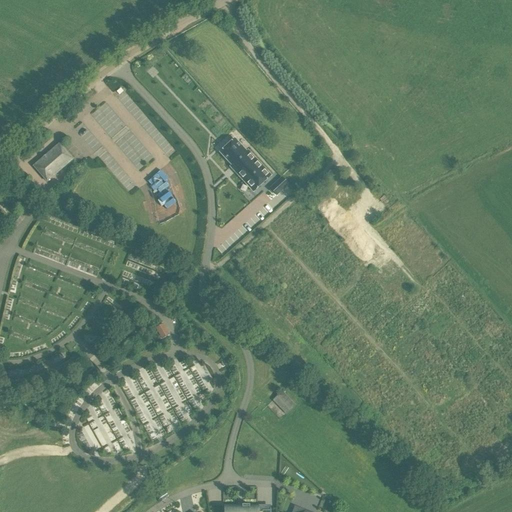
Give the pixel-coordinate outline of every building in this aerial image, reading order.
[(265,0),(255,0),(253,2),(266,16),(274,9),(265,0)] [(278,0),(265,0),(274,9),(281,3),(278,0)] [(433,0),(433,6),(453,8),(453,0),(433,0)] [(253,2),(246,9),(259,23),(266,16),(253,2)] [(433,6),(432,17),(452,19),(453,8),(433,6)] [(246,9),(238,16),(251,30),(259,23),(246,9)] [(305,15),(288,30),(293,35),(298,31),(304,38),(319,24),(312,17),(309,19),(305,15)] [(238,16),(231,23),(243,37),(251,30),(238,16)] [(432,17),(431,28),(447,30),(446,37),(458,38),(458,31),(450,31),(452,19),(432,17)] [(224,32),(220,35),(226,41),(230,38),(235,45),(243,37),(231,23),(223,31),(224,32)] [(319,24),(304,38),(313,47),(328,34),(319,24)] [(328,34),(313,47),(321,56),(336,43),(328,34)] [(336,43),(321,56),(330,66),(345,52),(336,43)] [(270,47),(254,62),(258,67),(255,69),(262,77),(277,64),(270,56),(275,52),(270,47)] [(345,52),(330,66),(337,73),(332,78),(337,82),(353,67),(349,62),(351,60),(345,52)] [(427,59),(425,79),(435,81),(438,61),(427,59)] [(438,61),(435,81),(445,82),(447,62),(438,61)] [(447,62),(445,82),(455,83),(457,63),(447,62)] [(457,63),(455,83),(464,84),(466,64),(457,63)] [(277,64),(262,77),(270,86),(285,73),(277,64)] [(466,64),(464,84),(474,85),(476,65),(466,64)] [(476,65),(474,85),(484,86),(486,66),(476,65)] [(498,66),(495,86),(504,87),(507,67),(498,66)] [(357,71),(341,86),(346,91),(351,87),(357,94),(371,81),(364,73),(361,75),(357,71)] [(285,73),(270,86),(278,95),(293,82),(285,73)] [(371,81),(357,94),(364,102),(360,106),(364,112),(381,97),(376,92),(379,90),(371,81)] [(293,82),(279,96),(287,105),(302,91),(293,82)] [(302,91),(287,105),(294,112),(297,110),(302,114),(318,99),(314,94),(309,99),(302,91)] [(321,104),(305,119),(309,123),(307,126),(314,134),(327,121),(328,121),(322,114),(326,110),(321,104)] [(327,121),(314,134),(322,142),(324,140),(329,145),(344,130),(340,124),(335,129),(327,121)] [(399,133),(390,142),(394,147),(399,143),(407,151),(426,134),(421,129),(421,130),(417,126),(404,138),(399,133)] [(426,134),(407,151),(415,160),(411,165),(415,170),(425,161),(420,156),(434,144),(430,140),(431,139),(426,134)] [(51,152),(34,166),(47,181),(57,192),(70,181),(60,169),(73,159),(60,144),(53,135),(44,143),(51,152)] [(235,140),(220,153),(232,166),(231,167),(253,191),(270,176),(248,151),(247,153),(235,140)] [(121,157),(127,149),(123,146),(118,154),(121,157)] [(429,165),(419,174),(424,179),(429,175),(437,184),(455,167),(451,162),(450,162),(446,158),(433,170),(429,165)] [(365,173),(355,183),(363,192),(378,178),(370,169),(375,164),(371,159),(361,168),(365,173)] [(455,167),(437,184),(445,192),(440,197),(445,202),(454,193),(450,189),(463,177),(459,172),(460,172),(455,167)] [(395,169),(392,172),(396,177),(400,174),(395,169)] [(337,173),(325,186),(346,205),(358,193),(337,173)] [(282,178),(270,189),(275,195),(287,184),(282,178)] [(363,192),(370,201),(371,200),(386,187),(378,178),(363,192)] [(386,187),(371,200),(379,210),(390,200),(394,204),(404,196),(399,191),(394,195),(386,187)] [(481,200),(466,213),(474,222),(489,208),(481,200)] [(403,215),(393,225),(401,233),(416,220),(408,212),(413,207),(408,202),(399,210),(403,215)] [(466,205),(458,212),(461,218),(471,209),(466,205)] [(430,207),(426,210),(431,215),(434,212),(430,207)] [(489,208),(474,222),(482,231),(497,217),(489,208)] [(401,233),(400,234),(408,242),(409,242),(423,229),(416,220),(401,233)] [(316,221),(307,230),(315,238),(318,241),(313,246),(321,255),(326,250),(322,246),(331,238),(316,221)] [(438,221),(434,224),(439,229),(442,226),(438,221)] [(442,226),(439,229),(443,234),(447,230),(442,226)] [(487,227),(478,235),(481,239),(490,230),(487,227)] [(423,229),(409,242),(416,250),(430,237),(423,229)] [(309,232),(306,236),(312,241),(315,238),(309,232)] [(511,233),(511,232),(495,246),(503,254),(503,255),(511,246),(511,233)] [(430,237),(416,250),(423,258),(438,244),(430,237)] [(453,237),(449,240),(454,245),(457,242),(453,237)] [(497,238),(487,246),(491,250),(500,241),(497,238)] [(292,243),(284,251),(298,267),(307,259),(310,262),(315,258),(307,249),(302,253),(292,243)] [(423,258),(430,267),(431,266),(445,253),(438,244),(423,258)] [(511,246),(503,255),(511,263),(511,262),(511,246)] [(445,253),(431,266),(439,275),(449,266),(454,270),(463,262),(458,256),(453,261),(445,253)] [(279,255),(270,263),(277,271),(272,275),(280,284),(285,280),(294,271),(279,255)] [(352,264),(340,275),(347,283),(360,272),(352,264)] [(460,278),(450,287),(458,296),(472,282),(465,274),(470,269),(465,264),(456,273),(460,278)] [(339,268),(333,273),(336,278),(343,272),(339,268)] [(484,271),(481,275),(485,280),(489,276),(484,271)] [(360,272),(347,283),(354,291),(367,279),(360,272)] [(254,273),(245,281),(259,298),(260,297),(266,292),(268,289),(272,294),(278,289),(269,280),(264,285),(254,273)] [(367,279),(354,291),(361,298),(374,287),(367,279)] [(458,296),(457,296),(465,305),(466,304),(480,291),(472,282),(458,296)] [(495,283),(491,286),(496,291),(499,288),(495,283)] [(374,287),(361,298),(368,306),(381,294),(374,287)] [(499,288),(496,291),(500,296),(504,293),(499,288)] [(305,289),(297,297),(301,301),(307,294),(305,289)] [(480,291),(466,304),(473,312),(487,299),(480,291)] [(279,305),(266,292),(260,297),(273,310),(279,305)] [(381,294),(368,306),(375,313),(387,302),(381,294)] [(487,299),(473,312),(480,320),(495,307),(487,299)] [(387,302),(375,313),(382,322),(395,310),(387,302)] [(299,303),(283,318),(291,327),(298,320),(303,326),(312,317),(307,312),(299,303)] [(480,320),(480,321),(487,329),(488,329),(502,315),(495,307),(480,320)] [(360,308),(355,313),(358,316),(364,311),(360,308)] [(364,311),(358,316),(362,320),(367,315),(364,311)] [(502,315),(488,329),(496,337),(506,328),(510,333),(511,331),(511,321),(510,324),(502,315)] [(386,319),(378,326),(381,331),(390,323),(386,319)] [(163,324),(156,328),(162,338),(169,334),(163,324)] [(408,325),(396,337),(404,345),(416,333),(408,325)] [(396,330),(390,337),(393,340),(399,333),(396,330)] [(416,333),(404,345),(410,352),(423,341),(416,333)] [(423,341),(410,352),(417,360),(430,348),(423,341)] [(342,345),(326,360),(334,369),(342,362),(346,367),(355,359),(350,354),(342,345)] [(430,348),(417,360),(424,367),(436,356),(430,348)] [(436,356),(424,367),(431,375),(443,364),(436,356)] [(375,362),(369,367),(378,377),(384,372),(375,362)] [(443,364),(431,375),(438,383),(451,372),(443,364)] [(355,382),(347,389),(355,398),(372,383),(364,374),(359,369),(350,377),(355,382)] [(442,380),(435,387),(439,391),(446,384),(442,380)] [(465,389),(461,394),(470,401),(474,396),(465,389)] [(296,405),(282,391),(273,400),(286,414),(296,405)] [(466,398),(458,407),(474,421),(482,412),(466,398)] [(458,407),(451,416),(466,429),(474,421),(458,407)] [(401,421),(394,428),(402,437),(418,422),(410,413),(405,408),(396,416),(401,421)] [(445,411),(441,417),(451,424),(454,420),(445,411)] [(439,442),(430,452),(445,465),(454,455),(444,446),(448,440),(439,432),(435,438),(439,442)]
